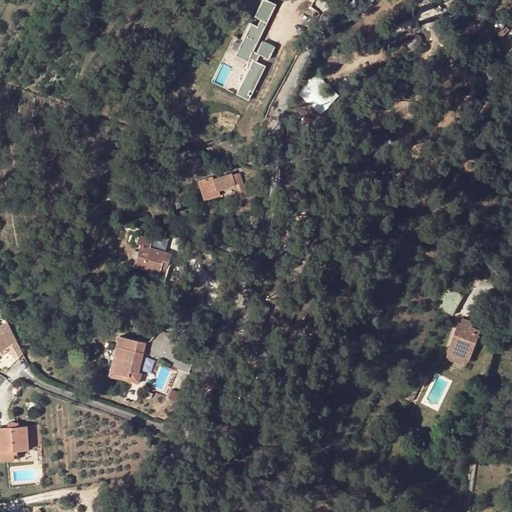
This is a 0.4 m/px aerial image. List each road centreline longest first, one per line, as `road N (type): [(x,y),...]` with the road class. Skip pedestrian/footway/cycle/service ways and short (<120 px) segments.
road 1 (unclassified): [(346,0),(290,80),(278,114),(272,202),(242,287),(173,451),(131,511)]
road 2 (unknown): [(178,438),(28,373)]
